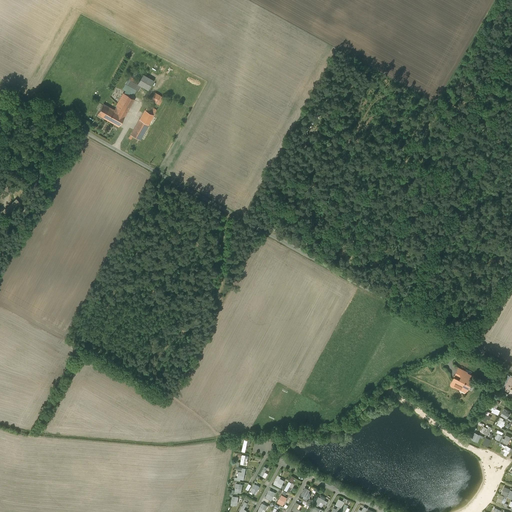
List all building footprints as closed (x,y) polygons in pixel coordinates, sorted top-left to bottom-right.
[(153,81),(143,75),(139,82),(138,84),(141,86),(148,90),(153,81)] [(139,82),(129,76),(125,83),(138,91),(141,86),(138,84),(139,82)] [(155,93),(153,94),(151,97),(148,102),(159,107),(163,98),(155,93)] [(123,94),(117,104),(118,104),(114,110),(125,116),(134,100),(123,94)] [(114,110),(103,104),(97,114),(119,126),(125,116),(114,110)] [(145,110),(140,119),(148,124),(153,115),(145,110)] [(140,119),(131,135),(139,140),(148,124),(140,119)] [(467,372),(459,368),(455,376),(456,377),(455,377),(451,384),(452,385),(454,386),(455,386),(460,389),(462,388),(465,390),(467,389),(470,384),(468,383),(468,382),(470,382),(469,380),(470,380),(469,378),(471,375),(467,373),(467,372)] [(492,409),(493,406),(497,408),(501,401),(493,397),(488,408),(492,409)] [(501,415),(507,419),(511,412),(505,408),(501,415)] [(481,418),(487,421),(488,419),(490,420),(492,416),(484,412),(481,418)] [(484,425),(481,432),(488,435),(492,426),(489,425),(488,427),(484,425)] [(479,442),(482,435),(475,432),(472,439),(479,442)] [(506,434),(503,442),(508,444),(511,437),(506,434)] [(486,437),(483,444),(489,446),(492,439),(486,437)] [(251,444),(252,439),(245,438),(243,451),(246,452),(247,444),(251,444)] [(504,450),(502,449),(501,453),(508,456),(511,447),(506,445),(504,450)] [(248,465),(249,456),(242,455),(241,464),(248,465)] [(237,466),(236,470),(239,471),(238,478),(244,480),(247,468),(237,466)] [(266,471),(268,467),(265,466),(260,474),(266,478),(269,473),(266,471)] [(281,478),(282,476),(279,475),(274,483),(281,488),(285,480),(281,478)] [(236,490),(232,489),(232,492),(242,493),(243,484),(236,483),(236,490)] [(251,491),(256,494),(261,486),(255,483),(251,491)] [(304,487),(301,496),(308,499),(312,490),(304,487)] [(511,497),(511,489),(504,487),(502,495),(511,497)] [(270,489),(266,497),(272,500),(276,492),(270,489)] [(277,502),(283,506),(288,497),(282,494),(277,502)] [(322,507),(324,503),(326,505),(328,501),(325,500),(326,497),(320,494),(315,504),(322,507)] [(500,494),(497,501),(505,504),(507,497),(500,494)] [(233,495),(231,505),(237,507),(239,497),(233,495)] [(245,509),(250,499),(247,498),(239,511),(240,511),(246,511),(247,510),(245,509)] [(332,511),(340,511),(343,502),(349,504),(351,500),(344,498),(344,500),(339,499),(337,505),(338,505),(337,508),(333,507),(332,511)] [(296,511),(300,511),(301,510),(298,508),(301,504),(297,502),(293,510),(296,511)] [(258,511),(259,511),(265,511),(269,506),(263,503),(258,511)]
